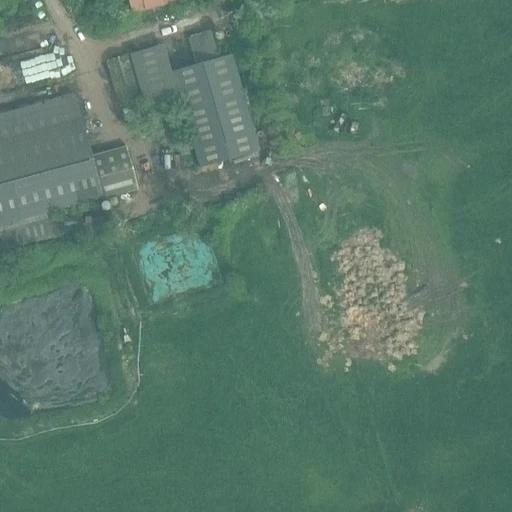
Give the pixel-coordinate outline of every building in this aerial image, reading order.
[(125,0),(129,12),(172,0),(171,0),(125,0)] [(163,41),(129,52),(143,99),(178,88),(171,66),(163,41)] [(232,49),(171,66),(178,88),(199,162),(260,146),(232,49)] [(120,106),(143,99),(129,52),(106,59),(120,106)] [(0,100),(17,96),(14,82),(0,85),(0,100)] [(0,223),(102,195),(136,186),(124,145),(91,154),(81,117),(0,139),(0,223)] [(163,227),(164,241),(150,243),(153,285),(208,281),(203,224),(163,227)] [(86,281),(0,302),(0,398),(6,423),(115,396),(86,281)]
